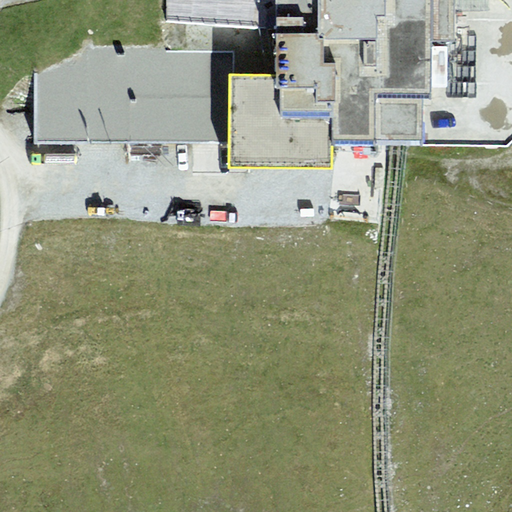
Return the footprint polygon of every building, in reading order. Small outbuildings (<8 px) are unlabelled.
[(168,0),(168,23),(260,23),(260,0),(168,0)] [(227,146),(227,168),(334,169),(334,145),(397,146),(422,146),(423,98),(431,98),(432,40),(432,0),(275,0),(275,73),(233,73),(228,73),(227,146)] [(511,0),(453,0),(453,40),(432,40),(431,98),(423,98),(422,146),(507,146),(511,140),(511,0)] [(432,0),(432,40),(453,40),(453,0),(432,0)] [(228,73),(233,73),(235,53),(146,53),(147,36),(36,36),(34,140),(227,146),(228,73)]
